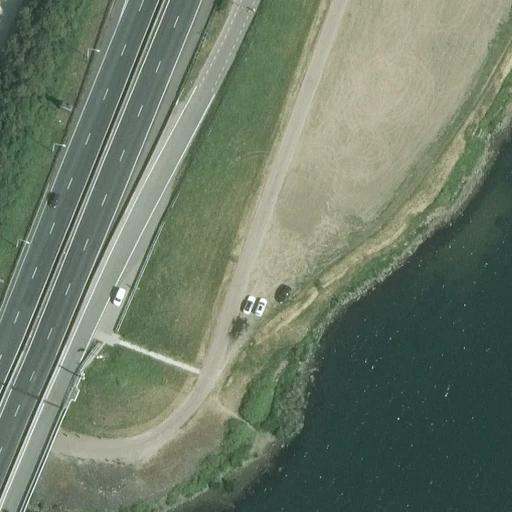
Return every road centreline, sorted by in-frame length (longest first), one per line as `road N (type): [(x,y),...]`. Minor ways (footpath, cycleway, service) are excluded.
road 1 (tertiary): [(9,511),(91,314),(248,0)]
road 2 (motorway): [(0,455),(184,0)]
road 3 (motorway): [(143,0),(0,358)]
